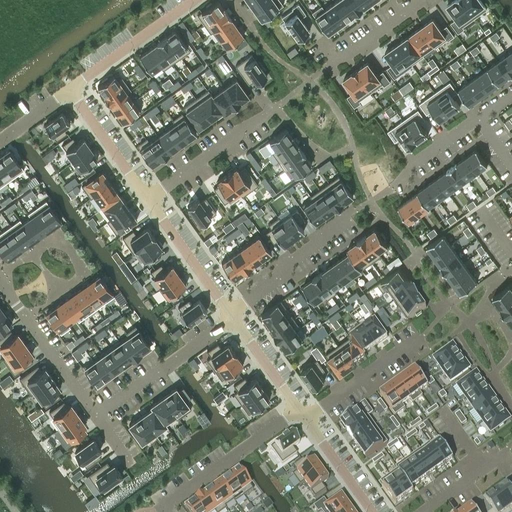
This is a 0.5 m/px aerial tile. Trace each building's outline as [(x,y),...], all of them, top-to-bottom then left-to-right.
[(207,8),(197,15),(204,24),(224,9),(217,0),(212,4),(210,2),(206,6),(207,8)] [(253,0),(249,3),(255,11),(271,0),(253,0)] [(279,0),(271,0),(255,11),(261,20),(283,5),(279,0)] [(336,0),(332,3),(345,21),(354,14),(343,0),(336,0)] [(343,0),(354,14),(362,8),(356,0),(343,0)] [(454,0),(447,5),(456,18),(451,22),(458,33),(464,28),(463,26),(475,18),(461,0),(454,0)] [(461,0),(475,18),(487,9),(480,0),(461,0)] [(292,9),(281,17),(297,39),(299,38),(300,39),(308,33),(307,32),(309,31),(300,18),(305,14),(298,3),(292,8),(292,9)] [(324,9),(323,9),(336,27),(345,21),(332,3),(324,9)] [(321,5),(311,12),(327,33),(336,27),(323,9),(324,9),(321,5)] [(224,9),(204,24),(210,33),(212,32),(231,19),(231,18),(224,9)] [(433,18),(421,27),(433,44),(433,45),(435,48),(447,39),(448,40),(454,35),(447,25),(441,29),(433,18)] [(231,19),(212,32),(218,41),(220,39),(237,27),(231,19)] [(237,27),(220,39),(227,48),(243,36),(237,27)] [(409,35),(421,53),(422,53),(433,45),(433,44),(421,27),(409,35)] [(175,30),(166,36),(181,57),(190,51),(175,30)] [(409,36),(397,44),(412,64),(424,56),(422,53),(421,53),(409,35),(408,35),(409,36)] [(166,36),(156,43),(157,43),(171,64),(181,57),(166,36)] [(157,43),(148,50),(161,68),(163,70),(171,64),(157,43)] [(397,44),(385,53),(393,64),(387,68),(394,78),(413,65),(412,64),(397,44)] [(148,50),(139,56),(152,74),(161,68),(148,50)] [(251,54),(235,65),(248,84),(254,80),(256,83),(267,76),(260,67),(262,66),(259,61),(257,62),(251,54)] [(511,60),(507,54),(498,61),(509,77),(511,74),(511,60)] [(498,61),(488,68),(499,84),(509,77),(498,61)] [(358,68),(355,70),(371,92),(383,84),(384,86),(390,81),(383,71),(377,75),(368,62),(359,68),(358,68)] [(488,68),(478,75),(489,91),(499,84),(488,68)] [(353,73),(343,79),(353,92),(347,97),(354,107),(361,102),(359,100),(371,92),(355,70),(352,72),(353,73)] [(103,82),(97,86),(103,95),(124,80),(118,72),(108,79),(106,77),(101,80),(103,82)] [(478,75),(468,82),(479,98),(489,91),(478,75)] [(235,79),(223,88),(236,105),(241,101),(247,97),(249,96),(248,95),(247,95),(236,80),(237,79),(236,78),(234,79),(235,79)] [(103,95),(110,105),(129,91),(131,90),(124,80),(103,95)] [(450,81),(434,92),(450,114),(460,107),(452,96),(457,92),(450,81)] [(468,82),(458,89),(469,105),(479,98),(468,82)] [(223,88),(212,96),(223,110),(222,111),(223,113),(224,114),(225,113),(230,109),(231,109),(236,105),(223,88)] [(208,89),(195,98),(210,119),(222,111),(223,110),(212,96),(211,94),(210,93),(208,89)] [(129,91),(110,105),(117,113),(135,100),(129,91)] [(434,92),(419,103),(427,114),(432,110),(440,121),(450,114),(434,92)] [(195,98),(183,107),(185,111),(186,112),(197,127),(198,129),(199,128),(199,127),(210,119),(195,98)] [(135,100),(117,113),(123,122),(141,109),(135,100)] [(418,109),(403,120),(418,142),(428,134),(420,123),(425,120),(418,109)] [(62,112),(45,125),(52,135),(56,140),(67,133),(63,127),(70,123),(62,112)] [(182,113),(172,120),(173,122),(187,140),(196,133),(182,113)] [(403,120),(387,131),(395,142),(400,138),(408,149),(418,142),(403,120)] [(173,122),(164,128),(166,130),(177,147),(187,140),(173,122)] [(285,128),(265,143),(271,152),(292,137),(285,128)] [(166,130),(158,136),(170,152),(177,147),(166,130)] [(156,134),(148,140),(161,159),(170,152),(158,136),(156,134)] [(72,137),(62,145),(65,150),(72,160),(90,148),(83,138),(76,143),(72,137)] [(292,137),(271,152),(277,160),(298,146),(292,137)] [(146,138),(137,145),(151,165),(160,159),(161,159),(148,140),(146,138)] [(298,146),(277,160),(284,170),(305,156),(305,155),(298,146)] [(90,148),(72,160),(80,171),(84,176),(94,168),(91,163),(97,158),(90,148)] [(9,149),(0,156),(15,176),(24,170),(17,160),(18,159),(14,154),(13,155),(9,149)] [(476,149),(466,156),(478,172),(487,164),(476,149)] [(0,156),(0,155),(0,174),(6,182),(15,176),(0,156)] [(305,156),(284,170),(291,179),(311,164),(305,155),(305,156)] [(466,156),(457,163),(468,179),(478,172),(466,156)] [(457,163),(447,170),(458,186),(468,179),(457,163)] [(232,170),(226,174),(239,192),(242,196),(258,185),(244,166),(239,170),(237,167),(232,170)] [(447,170),(437,177),(448,193),(458,186),(447,170)] [(85,183),(81,186),(90,198),(94,196),(94,195),(111,183),(110,182),(110,183),(102,172),(103,172),(102,171),(101,171),(101,172),(86,182),(85,183)] [(219,185),(213,189),(224,203),(239,192),(226,174),(221,178),(216,181),(219,185)] [(338,175),(328,182),(343,203),(353,196),(348,190),(350,189),(346,184),(345,185),(338,175)] [(437,177),(427,184),(438,200),(448,193),(437,177)] [(328,182),(319,189),(334,209),(334,210),(343,203),(328,182)] [(111,183),(94,195),(94,196),(102,206),(102,207),(119,195),(119,194),(111,184),(111,183)] [(427,184),(417,191),(418,192),(428,207),(429,207),(438,200),(427,184)] [(319,189),(309,196),(311,198),(311,197),(324,216),(334,209),(319,189)] [(418,192),(408,200),(419,215),(429,208),(429,207),(428,207),(418,192)] [(119,195),(102,207),(103,208),(110,218),(111,219),(128,207),(127,206),(119,196),(120,195),(119,195)] [(311,198),(301,205),(315,223),(324,216),(311,197),(311,198)] [(197,199),(187,206),(200,224),(216,212),(205,198),(200,202),(197,199)] [(46,200),(37,207),(51,227),(60,221),(56,215),(57,214),(53,209),(52,210),(46,200)] [(408,200),(398,207),(409,222),(419,215),(408,200)] [(27,213),(30,217),(31,217),(42,233),(51,227),(37,207),(28,213),(27,213)] [(110,219),(107,221),(116,234),(120,231),(121,230),(135,220),(137,219),(136,218),(128,207),(111,219),(110,218),(110,219)] [(281,220),(281,221),(293,238),(304,231),(299,224),(304,221),(296,209),(281,220)] [(42,234),(42,233),(31,217),(30,217),(22,223),(34,240),(42,234)] [(271,228),(265,232),(273,243),(278,239),(283,246),(293,238),(281,221),(281,220),(278,217),(268,224),(271,228)] [(19,219),(10,226),(25,246),(34,240),(22,223),(19,219)] [(10,226),(1,232),(16,253),(25,246),(10,226)] [(133,230),(122,237),(133,253),(137,251),(137,250),(155,237),(147,227),(136,235),(133,230)] [(376,228),(366,235),(378,252),(388,245),(384,239),(385,238),(382,233),(380,234),(376,228)] [(7,259),(16,253),(1,232),(0,233),(0,251),(2,254),(3,253),(7,259)] [(257,233),(248,240),(261,259),(271,252),(257,233)] [(443,234),(426,246),(433,256),(450,244),(443,234)] [(366,235),(356,242),(368,259),(378,252),(366,235)] [(155,237),(137,250),(137,251),(144,260),(148,265),(159,258),(155,252),(162,248),(161,247),(162,245),(159,241),(158,242),(155,238),(155,237)] [(248,240),(238,247),(239,249),(240,249),(252,266),(261,259),(248,240)] [(356,242),(347,249),(350,252),(359,265),(368,259),(356,242)] [(450,244),(433,256),(440,265),(456,253),(450,244)] [(239,249),(231,256),(243,272),(252,266),(240,249),(239,249)] [(350,252),(340,259),(352,276),(362,269),(359,265),(350,252)] [(456,253),(440,265),(447,274),(463,263),(456,253)] [(231,256),(221,263),(225,268),(224,269),(227,274),(229,273),(233,279),(243,272),(231,256)] [(340,259),(331,266),(343,282),(352,276),(340,259)] [(463,263),(447,274),(453,284),(470,272),(463,263)] [(160,264),(150,272),(161,287),(178,274),(171,264),(164,269),(160,264)] [(331,266),(322,272),(334,289),(343,282),(331,266)] [(397,269),(377,283),(385,294),(387,292),(386,292),(405,279),(397,269)] [(322,272),(313,279),(324,295),(334,289),(322,272)] [(470,272),(453,284),(460,293),(477,282),(470,272)] [(161,287),(159,288),(166,299),(168,297),(172,302),(183,295),(179,289),(186,285),(178,274),(161,287)] [(99,275),(90,282),(105,302),(114,295),(99,275)] [(313,279),(303,286),(315,302),(324,295),(313,279)] [(405,279),(386,292),(387,292),(393,302),(412,289),(405,279)] [(81,288),(96,308),(105,302),(90,282),(81,288)] [(511,283),(493,297),(500,307),(511,298),(511,283)] [(81,288),(72,294),(87,315),(96,308),(81,288)] [(412,289),(393,302),(400,312),(419,298),(412,288),(412,289)] [(78,321),(87,315),(72,294),(64,300),(64,301),(64,300),(76,317),(75,317),(78,321)] [(419,298),(400,312),(407,322),(415,316),(416,318),(421,314),(420,313),(426,308),(419,298)] [(511,298),(500,307),(507,317),(511,313),(511,298)] [(188,299),(178,307),(181,312),(179,314),(187,324),(191,322),(192,323),(197,320),(196,318),(206,310),(199,300),(192,305),(188,299)] [(67,323),(75,317),(76,317),(64,300),(64,301),(55,307),(67,323)] [(281,300),(261,315),(267,324),(288,309),(281,300)] [(70,327),(67,323),(55,307),(46,313),(60,334),(69,327),(70,327)] [(288,309),(267,324),(274,333),(294,318),(288,309)] [(7,317),(2,311),(0,312),(0,331),(11,323),(6,317),(7,317)] [(372,317),(360,326),(375,346),(386,338),(387,338),(386,336),(376,322),(375,321),(372,317)] [(274,333),(280,342),(297,330),(301,327),(294,318),(274,333)] [(126,332),(125,332),(127,334),(128,334),(141,353),(141,352),(150,346),(149,344),(153,341),(148,334),(143,337),(135,326),(126,332)] [(360,326),(347,335),(349,337),(350,337),(363,355),(363,354),(374,347),(375,346),(360,326)] [(0,337),(0,347),(6,356),(7,356),(25,344),(24,343),(17,333),(14,336),(10,330),(0,337)] [(297,330),(280,342),(287,351),(303,339),(297,330)] [(127,334),(118,340),(132,359),(131,359),(132,359),(141,353),(150,346),(141,352),(141,353),(128,334),(127,334)] [(349,337),(338,345),(353,366),(353,365),(364,358),(365,357),(364,356),(363,354),(363,355),(350,337),(349,337)] [(123,365),(131,359),(132,359),(118,340),(110,347),(123,365)] [(217,343),(206,351),(210,356),(207,359),(214,369),(236,354),(228,344),(221,349),(217,343)] [(32,354),(25,344),(7,356),(6,356),(2,359),(14,375),(32,362),(29,356),(32,354)] [(453,344),(433,358),(442,370),(462,356),(453,344)] [(338,345),(325,354),(328,358),(329,359),(339,373),(339,374),(340,375),(341,374),(352,366),(353,366),(338,345)] [(114,372),(123,365),(110,347),(101,353),(100,353),(102,355),(114,372)] [(236,354),(214,369),(221,380),(225,377),(229,382),(240,374),(236,369),(243,364),(236,354)] [(102,355),(94,361),(105,378),(114,372),(102,355)] [(462,356),(442,370),(451,382),(471,368),(462,356)] [(105,378),(94,361),(93,359),(92,360),(83,366),(96,384),(105,378)] [(310,361),(300,369),(314,388),(324,381),(320,374),(325,370),(317,359),(312,363),(310,361)] [(30,394),(34,392),(34,391),(52,378),(45,368),(41,371),(38,365),(19,378),(30,394)] [(416,369),(407,375),(419,393),(429,386),(416,369)] [(477,372),(457,386),(465,398),(485,384),(477,372)] [(407,375),(398,381),(411,399),(419,393),(407,375)] [(244,377),(233,385),(237,390),(233,393),(241,403),(262,388),(255,378),(248,383),(244,377)] [(52,378),(34,391),(34,392),(45,407),(60,396),(56,391),(59,389),(52,378)] [(398,381),(389,388),(402,405),(411,399),(398,381)] [(485,384),(465,398),(474,410),(494,396),(485,384)] [(174,389),(164,396),(178,415),(177,416),(178,418),(191,409),(188,405),(185,401),(190,397),(183,387),(178,391),(176,389),(175,387),(174,388),(174,389)] [(262,388),(241,403),(248,414),(252,411),(256,416),(266,408),(263,403),(270,398),(262,388)] [(389,388),(380,394),(392,412),(402,405),(389,388)] [(166,424),(177,416),(178,415),(164,396),(163,397),(152,405),(152,404),(150,405),(151,406),(152,406),(153,408),(153,407),(166,424)] [(494,396),(474,410),(482,422),(502,407),(494,396)] [(49,412),(60,427),(78,414),(70,404),(67,407),(63,401),(49,412)] [(153,408),(141,416),(154,433),(153,434),(155,436),(166,427),(167,426),(166,424),(153,407),(153,408)] [(502,407),(482,422),(491,434),(511,419),(502,407)] [(361,408),(340,422),(347,432),(367,417),(361,408)] [(85,425),(78,414),(60,427),(71,443),(86,432),(82,427),(85,425)] [(130,424),(128,425),(129,426),(130,426),(136,435),(133,437),(138,444),(141,442),(141,443),(143,442),(142,441),(153,434),(154,433),(141,416),(130,424)] [(367,417),(347,432),(353,441),(375,425),(368,416),(367,417)] [(375,425),(353,441),(360,450),(381,434),(375,425)] [(276,444),(270,448),(282,464),(297,453),(293,448),(299,443),(292,433),(281,440),(280,439),(275,442),(276,444)] [(381,434),(360,450),(366,458),(388,443),(381,434)] [(430,444),(445,464),(453,458),(439,438),(430,444)] [(101,457),(97,452),(100,449),(93,439),(75,451),(86,467),(101,457)] [(430,443),(421,449),(436,470),(445,464),(430,444),(430,443)] [(421,449),(413,455),(428,476),(436,470),(421,449)] [(413,455),(404,461),(420,482),(428,476),(413,455)] [(296,472),(292,475),(300,485),(303,483),(303,482),(321,470),(313,459),(307,464),(303,459),(292,467),(296,472)] [(396,467),(397,470),(398,469),(411,488),(412,488),(420,482),(404,461),(396,467)] [(110,467),(107,462),(88,475),(99,491),(121,475),(114,464),(110,467)] [(238,469),(229,476),(244,496),(253,490),(246,481),(251,477),(244,468),(239,471),(238,469)] [(79,469),(74,472),(78,477),(83,474),(79,469)] [(397,470),(389,475),(405,497),(413,491),(412,488),(411,488),(398,469),(397,470)] [(321,470),(303,482),(303,483),(314,498),(325,490),(321,485),(328,480),(321,470)] [(389,475),(381,482),(396,503),(405,497),(389,475)] [(229,476),(220,482),(234,501),(233,501),(234,503),(235,503),(244,496),(229,476)] [(225,507),(233,501),(234,501),(220,482),(212,488),(225,507)] [(511,511),(511,489),(508,483),(496,491),(511,511)] [(226,509),(225,507),(212,488),(211,489),(203,494),(202,495),(214,511),(221,511),(226,509)] [(511,511),(496,491),(485,499),(492,509),(487,511),(511,511)] [(213,511),(214,511),(202,495),(203,494),(202,495),(193,501),(200,511),(213,511)] [(323,499),(313,507),(316,511),(318,511),(320,511),(321,511),(343,511),(349,508),(340,496),(327,505),(323,499)] [(200,511),(193,501),(185,508),(187,511),(200,511)]
